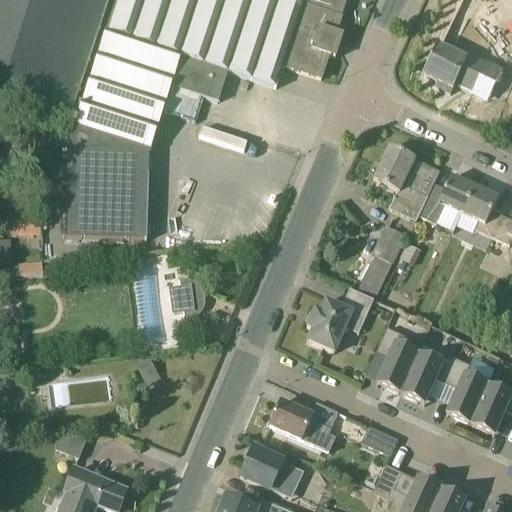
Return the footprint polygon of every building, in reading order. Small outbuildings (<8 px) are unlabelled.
[(0,0),(0,89),(72,113),(109,0),(0,0)] [(116,0),(73,129),(149,155),(171,90),(217,105),(226,75),(233,77),(275,92),(282,70),(320,83),(328,59),(334,61),(342,39),(336,37),(341,21),(340,20),(346,0),(116,0)] [(482,67),(467,59),(465,63),(437,50),(423,78),(451,92),(461,70),(476,78),(482,67)] [(198,131),(194,142),(240,157),(243,146),(198,131)] [(418,220),(439,175),(388,152),(373,185),(397,196),(389,213),(415,225),(418,220)] [(461,219),(474,192),(449,180),(443,193),(433,189),(440,176),(439,175),(418,220),(453,236),(461,219)] [(188,247),(199,194),(192,192),(189,203),(175,200),(169,228),(178,229),(175,244),(188,247)] [(473,233),(476,234),(490,241),(500,219),(491,214),(497,202),(474,192),(461,219),(476,226),(473,233)] [(235,240),(240,208),(216,204),(211,235),(221,236),(221,238),(235,240)] [(0,214),(0,237),(40,238),(40,215),(0,214)] [(511,224),(500,219),(490,241),(509,250),(511,243),(511,224)] [(358,291),(375,299),(389,267),(393,269),(406,238),(385,229),(372,259),(373,260),(358,291)] [(7,243),(0,244),(0,267),(12,266),(9,243),(7,243)] [(407,248),(396,271),(401,274),(405,266),(413,269),(421,254),(407,248)] [(42,266),(19,267),(19,277),(42,277),(42,266)] [(181,282),(179,282),(180,291),(170,293),(173,317),(183,315),(184,324),(186,324),(189,324),(191,323),(194,322),(196,320),(198,319),(199,317),(201,315),(202,313),(203,310),(204,308),(204,306),(205,303),(204,301),(204,298),(203,296),(202,293),(201,291),(199,289),(198,287),(196,286),(193,284),(191,283),(189,283),(186,282),(184,282),(181,282)] [(320,316),(314,313),(306,330),(312,333),(307,345),(333,356),(351,317),(364,323),(373,303),(349,292),(340,311),(325,305),(320,316)] [(511,346),(511,327),(507,325),(499,340),(511,346)] [(395,348),(399,338),(386,332),(375,357),(387,362),(376,387),(400,398),(417,358),(395,348)] [(19,360),(10,361),(11,373),(38,371),(36,356),(19,358),(19,360)] [(444,359),(440,368),(417,358),(400,398),(423,409),(435,383),(446,388),(456,364),(444,359)] [(134,370),(147,390),(160,382),(147,361),(134,370)] [(467,374),(469,370),(456,364),(446,388),(457,393),(446,419),(469,429),(490,384),(467,374)] [(511,394),(490,384),(469,429),(493,440),(504,414),(511,417),(511,394)] [(315,406),(310,419),(280,405),(275,416),(274,415),(273,420),(274,420),(269,431),(287,439),(328,456),(335,441),(327,438),(337,416),(315,406)] [(389,461),(397,444),(368,431),(360,447),(389,461)] [(54,442),(55,454),(78,463),(88,439),(54,442)] [(282,466),(252,452),(240,480),(269,493),(285,500),(297,473),(282,466)] [(104,511),(117,511),(125,494),(126,492),(71,470),(61,495),(64,497),(57,511),(93,511),(95,508),(104,511)] [(401,477),(385,470),(373,495),(392,504),(388,511),(431,511),(440,493),(416,483),(408,502),(393,495),(401,477)] [(460,511),(464,504),(440,493),(431,511),(460,511)] [(280,511),(259,504),(256,511),(255,511),(224,500),(218,511),(280,511)]
